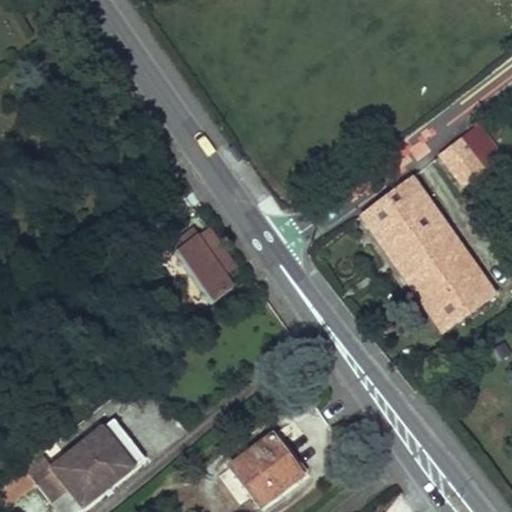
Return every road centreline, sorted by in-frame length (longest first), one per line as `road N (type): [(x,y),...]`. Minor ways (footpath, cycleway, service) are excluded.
road 1 (secondary): [(94,0),(268,249)]
road 2 (residential): [(511,72),(288,235)]
road 3 (unknown): [(108,511),(307,346)]
road 4 (secondary): [(482,511),(334,337)]
road 5 (secondary): [(334,337),(377,419),(443,511)]
